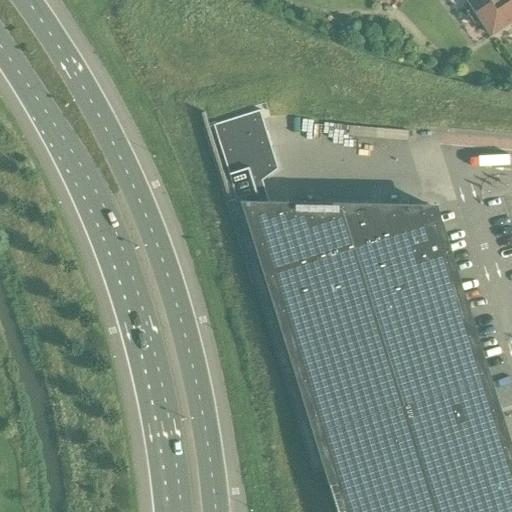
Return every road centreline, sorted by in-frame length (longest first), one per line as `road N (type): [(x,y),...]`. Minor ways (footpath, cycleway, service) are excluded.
road 1 (secondary): [(215,511),(187,341),(134,179),(59,34),(29,0)]
road 2 (secondary): [(0,48),(92,194),(148,341),(172,511)]
